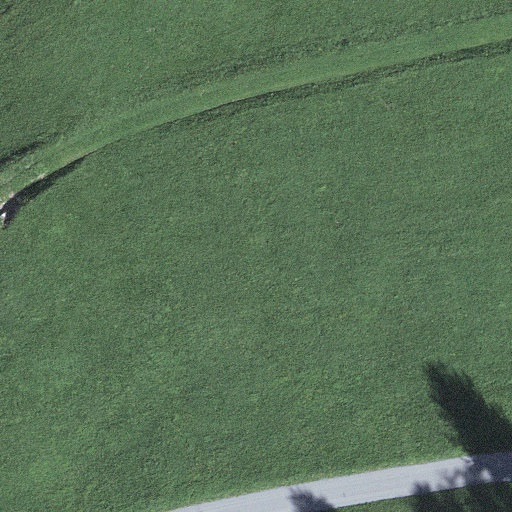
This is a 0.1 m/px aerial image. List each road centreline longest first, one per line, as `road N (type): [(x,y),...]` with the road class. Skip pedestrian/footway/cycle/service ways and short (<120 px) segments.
road 1 (track): [(0,192),(90,136),(219,89),(511,25)]
road 2 (track): [(511,466),(233,511)]
